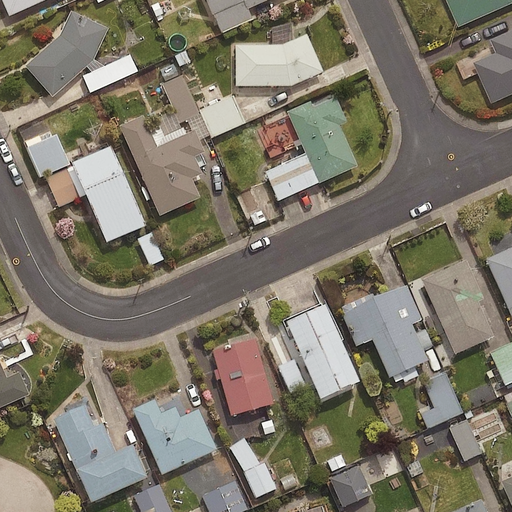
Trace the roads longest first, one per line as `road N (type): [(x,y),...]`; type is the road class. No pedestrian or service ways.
road 1 (residential): [(449,178),(175,303),(108,319),(56,294),(0,183)]
road 2 (residential): [(369,0),(449,178)]
